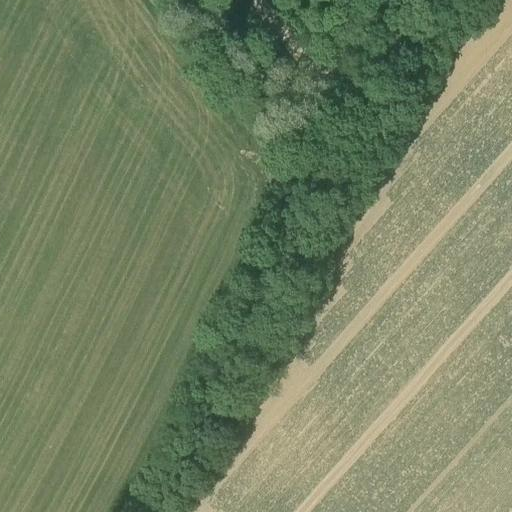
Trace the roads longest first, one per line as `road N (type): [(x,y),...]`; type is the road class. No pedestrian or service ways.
road 1 (track): [(153,511),(207,429),(310,223),(343,89)]
road 2 (track): [(343,89),(299,55),(257,0)]
